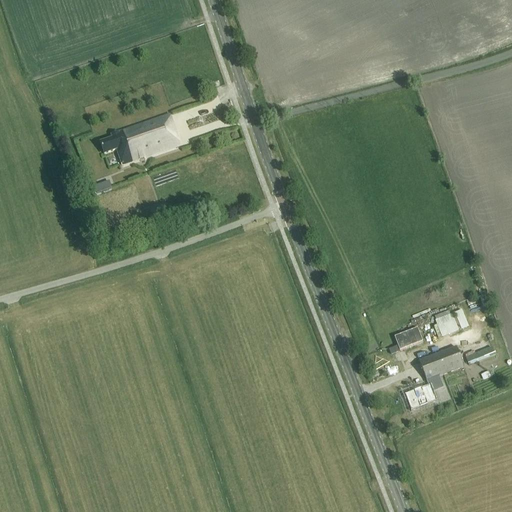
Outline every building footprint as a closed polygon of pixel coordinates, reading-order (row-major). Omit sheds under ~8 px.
[(116,151),(122,167),(180,146),(169,115),(111,136),(112,138),(99,143),(104,156),(116,151)] [(169,216),(165,204),(150,209),(154,221),(169,216)] [(461,309),(454,312),(461,330),(468,327),(461,309)] [(433,316),(442,337),(458,330),(450,310),(433,316)] [(417,329),(394,338),(400,352),(423,343),(417,329)] [(463,368),(456,348),(419,362),(424,376),(426,382),(428,382),(429,386),(410,394),(416,409),(426,405),(427,406),(442,400),(436,384),(432,385),(430,381),(464,368),(463,368)] [(492,348),(466,358),(469,367),(495,356),(492,348)]
